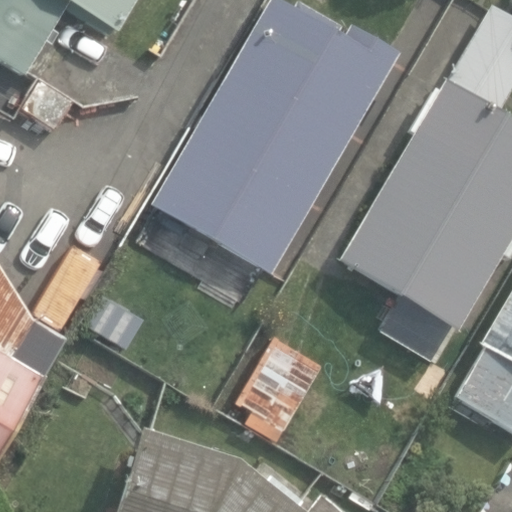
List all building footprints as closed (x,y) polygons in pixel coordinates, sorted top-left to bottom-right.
[(0,0),(0,59),(23,73),(65,3),(113,31),(131,0),(0,0)] [(290,11),(270,0),(264,0),(146,206),(267,276),(394,55),(347,28),(344,33),(294,4),(290,11)] [(511,21),(487,7),(336,261),(456,332),(511,236),(511,124),(511,125),(494,115),(511,85),(511,21)] [(0,431),(65,322),(82,293),(52,276),(29,315),(0,271),(0,431)] [(455,398),(511,430),(511,285),(478,346),(483,349),(455,398)] [(222,401),(271,430),(316,354),(268,325),(222,401)] [(297,511),(273,492),(277,487),(260,473),(256,477),(235,460),(136,430),(110,511),(297,511)]
